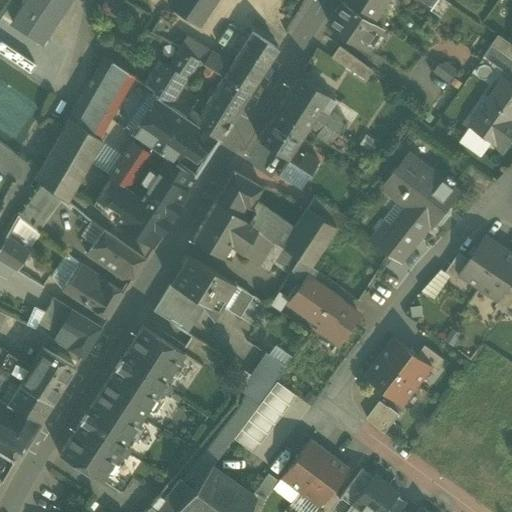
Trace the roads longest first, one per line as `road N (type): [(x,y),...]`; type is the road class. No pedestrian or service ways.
road 1 (residential): [(323,0),(9,511)]
road 2 (residential): [(511,179),(421,274),(348,370),(334,406)]
